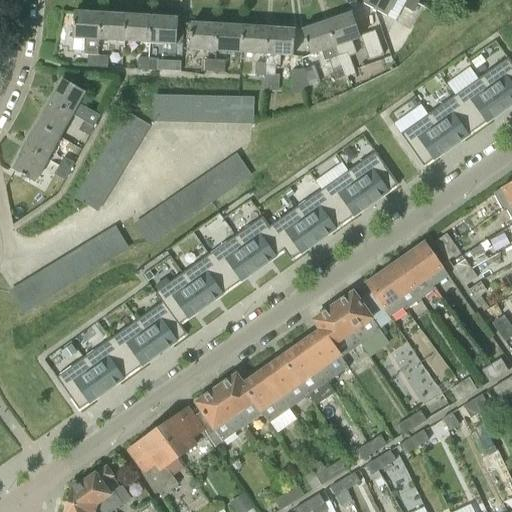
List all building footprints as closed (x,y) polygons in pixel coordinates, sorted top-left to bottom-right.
[(395,0),(367,0),(365,4),(387,16),(395,0)] [(419,4),(412,0),(405,0),(403,6),(415,12),(419,4)] [(98,67),(98,56),(100,40),(101,15),(76,13),(74,39),(86,40),(85,55),(87,55),(87,67),(98,67)] [(353,14),(327,23),(346,77),(355,74),(349,57),(357,54),(353,41),(362,38),(353,14)] [(125,42),(127,16),(101,15),(100,40),(125,42)] [(150,43),(152,18),(127,16),(125,42),(150,43)] [(152,18),(150,43),(176,45),(178,19),(152,18)] [(346,77),(327,23),(303,32),(311,56),(322,52),(325,61),(329,60),(336,80),(346,77)] [(218,51),(219,26),(193,24),(192,50),(218,51)] [(243,53),(244,27),(219,26),(218,51),(243,53)] [(265,76),(268,29),(244,27),(243,53),(253,53),(252,64),(256,65),(255,75),(265,76)] [(295,30),(268,29),(265,76),(264,90),(279,91),(280,76),(275,75),(276,66),(280,66),(280,55),(294,56),(295,30)] [(378,33),(362,38),(369,59),(385,53),(378,33)] [(98,56),(98,67),(108,68),(108,56),(98,56)] [(474,68),(481,63),(476,57),(470,62),(474,68)] [(138,69),(149,70),(149,59),(138,59),(138,69)] [(149,59),(149,70),(158,71),(158,60),(149,59)] [(511,64),(508,59),(507,59),(481,78),(504,111),(511,104),(511,64)] [(205,72),(215,72),(215,61),(205,61),(205,72)] [(215,61),(215,72),(225,73),(225,62),(215,61)] [(171,62),(170,72),(181,72),(181,62),(171,62)] [(315,66),(303,70),(306,88),(320,82),(315,66)] [(306,88),(303,70),(289,72),(291,91),(306,88)] [(481,78),(454,97),(477,129),(504,111),(481,78)] [(63,80),(50,103),(73,116),(86,93),(63,80)] [(168,122),(168,97),(155,97),(155,121),(168,122)] [(168,122),(180,122),(180,98),(168,97),(168,122)] [(454,97),(428,115),(451,148),(477,129),(454,97)] [(180,98),(180,122),(192,122),(192,98),(180,98)] [(192,98),(192,122),(204,122),(204,98),(192,98)] [(204,98),(204,122),(215,122),(216,98),(204,98)] [(216,98),(215,122),(228,123),(228,99),(216,98)] [(228,99),(228,123),(239,123),(240,99),(228,99)] [(240,99),(239,123),(253,123),(253,99),(240,99)] [(73,116),(50,103),(38,125),(61,138),(73,116)] [(121,126),(142,139),(149,127),(128,115),(121,126)] [(428,115),(401,134),(424,167),(451,148),(428,115)] [(95,128),(84,122),(79,131),(90,137),(95,128)] [(61,138),(38,125),(26,147),(49,160),(61,138)] [(136,149),(142,139),(121,126),(115,136),(136,149)] [(136,149),(115,136),(109,147),(129,159),(136,149)] [(65,181),(70,172),(60,166),(59,167),(48,161),(49,160),(26,147),(13,170),(36,183),(42,172),(53,178),(55,175),(65,181)] [(129,159),(109,147),(103,157),(123,169),(129,159)] [(345,161),(349,158),(344,150),(339,153),(345,161)] [(375,153),(348,172),(371,204),(398,185),(375,153)] [(226,163),(240,184),(251,176),(237,156),(226,163)] [(123,169),(103,157),(97,167),(117,179),(123,169)] [(64,158),(60,166),(70,172),(75,164),(64,158)] [(216,170),(230,191),(240,184),(226,163),(216,170)] [(117,179),(97,167),(90,177),(111,190),(117,179)] [(206,177),(220,197),(230,191),(216,170),(206,177)] [(348,172),(322,190),(345,223),(371,204),(348,172)] [(111,190),(90,177),(84,188),(105,200),(111,190)] [(196,184),(210,204),(220,197),(206,177),(196,184)] [(511,206),(511,183),(493,194),(503,212),(506,210),(511,206)] [(186,191),(200,211),(210,204),(196,184),(186,191)] [(105,200),(84,188),(77,198),(98,211),(105,200)] [(294,195),(290,189),(284,193),(288,199),(294,195)] [(295,209),(318,242),(345,223),(322,190),(295,209)] [(177,197),(191,218),(200,211),(186,191),(177,197)] [(166,204),(180,224),(191,218),(177,197),(166,204)] [(157,211),(171,231),(180,224),(166,204),(157,211)] [(295,209),(270,227),(270,228),(269,228),(285,251),(284,251),(285,253),(291,261),(318,242),(295,209)] [(157,211),(147,218),(161,238),(171,231),(157,211)] [(161,238),(147,218),(136,225),(150,245),(161,238)] [(270,228),(270,227),(263,218),(235,237),(258,269),(284,251),(285,251),(269,228),(270,228)] [(104,235),(117,256),(128,249),(115,229),(104,235)] [(94,242),(106,262),(117,256),(104,235),(94,242)] [(435,243),(440,250),(451,242),(447,235),(435,243)] [(235,237),(209,255),(232,288),(258,269),(235,237)] [(83,248),(96,269),(106,262),(94,242),(83,248)] [(451,242),(440,250),(448,261),(459,253),(451,242)] [(425,243),(411,253),(435,286),(448,277),(425,243)] [(481,245),(470,251),(474,258),(485,252),(481,245)] [(73,254),(86,275),(96,269),(83,248),(73,254)] [(436,288),(435,286),(411,253),(396,264),(420,299),(436,288)] [(63,261),(76,281),(86,275),(73,254),(63,261)] [(206,307),(232,288),(209,255),(182,274),(206,307)] [(53,267),(65,287),(76,281),(63,261),(53,267)] [(458,276),(470,268),(465,261),(453,269),(458,276)] [(380,274),(403,307),(405,310),(420,299),(396,264),(380,274)] [(42,273),(55,294),(65,287),(53,267),(42,273)] [(470,268),(458,276),(466,287),(477,279),(470,268)] [(144,276),(148,281),(154,277),(150,272),(144,276)] [(32,279),(45,300),(55,294),(42,273),(32,279)] [(180,325),(206,307),(182,274),(155,293),(162,303),(163,303),(179,325),(180,325)] [(403,307),(380,274),(365,285),(372,293),(389,317),(403,307)] [(32,279),(22,286),(34,306),(45,300),(32,279)] [(475,300),(487,292),(480,283),(469,291),(475,300)] [(34,306),(22,286),(11,292),(24,313),(34,306)] [(333,307),(360,345),(380,331),(379,329),(391,320),(389,317),(372,293),(360,302),(354,293),(333,307)] [(162,303),(136,321),(159,354),(187,335),(181,327),(180,325),(179,325),(163,303),(162,303)] [(340,359),(342,358),(360,345),(333,307),(313,321),(320,331),(340,359)] [(499,334),(510,326),(504,317),(492,325),(499,334)] [(136,321),(110,340),(133,373),(159,354),(136,321)] [(511,337),(511,328),(510,326),(499,334),(505,343),(511,337)] [(301,345),(328,383),(349,368),(342,358),(340,359),(320,331),(301,345)] [(106,391),(133,373),(110,340),(83,359),(106,391)] [(73,345),(62,352),(67,359),(78,352),(73,345)] [(282,359),(309,397),(328,383),(301,345),(282,359)] [(56,378),(79,410),(106,391),(83,359),(56,378)] [(262,372),(289,411),(309,397),(282,359),(262,372)] [(501,360),(492,365),(499,377),(508,372),(501,360)] [(499,377),(492,365),(482,371),(490,383),(499,377)] [(264,414),(263,414),(270,424),(289,411),(262,372),(244,385),(264,414)] [(243,428),(263,414),(264,414),(244,385),(243,386),(237,376),(216,390),(243,428)] [(511,377),(503,383),(510,395),(511,393),(511,377)] [(469,379),(460,385),(467,397),(477,391),(469,379)] [(510,395),(503,383),(494,389),(501,401),(510,395)] [(467,397),(460,385),(451,390),(458,402),(467,397)] [(194,418),(207,438),(215,448),(243,428),(216,390),(196,404),(202,412),(194,418)] [(473,402),(480,413),(489,408),(482,396),(473,402)] [(480,413),(473,402),(464,407),(471,419),(480,413)] [(158,431),(177,459),(207,438),(194,418),(188,410),(158,431)] [(421,412),(409,420),(414,429),(426,422),(421,412)] [(450,432),(459,426),(452,414),(443,420),(450,432)] [(414,429),(409,420),(396,427),(402,437),(414,429)] [(475,429),(488,456),(497,452),(484,425),(475,429)] [(177,459),(158,431),(129,452),(144,473),(162,498),(179,486),(169,471),(167,473),(164,468),(177,459)] [(411,439),(417,448),(429,441),(424,432),(411,439)] [(381,437),(369,444),(375,454),(387,446),(381,437)] [(417,448),(411,439),(399,446),(405,456),(417,448)] [(375,454),(369,444),(357,452),(363,461),(375,454)] [(378,459),(384,469),(396,461),(390,452),(378,459)] [(384,469),(378,459),(366,467),(372,476),(384,469)] [(314,465),(320,475),(326,470),(321,461),(314,465)] [(328,469),(334,479),(346,471),(340,462),(328,469)] [(70,504),(95,511),(123,511),(126,510),(123,506),(124,505),(115,492),(110,495),(103,485),(113,477),(106,467),(73,490),(70,504)] [(334,479),(328,469),(326,470),(320,475),(316,477),(322,486),(334,479)] [(354,474),(342,481),(348,490),(360,483),(354,474)] [(348,490),(342,481),(330,489),(336,498),(347,491),(348,490)] [(299,487),(287,495),(293,504),(305,496),(299,487)] [(353,501),(347,491),(336,498),(342,507),(353,501)] [(235,511),(248,511),(253,509),(244,494),(230,503),(235,511)] [(293,504),(287,495),(275,502),(281,511),(293,504)] [(307,503),(313,511),(325,505),(319,495),(307,503)] [(312,511),(313,511),(307,503),(295,510),(296,511),(312,511)]
